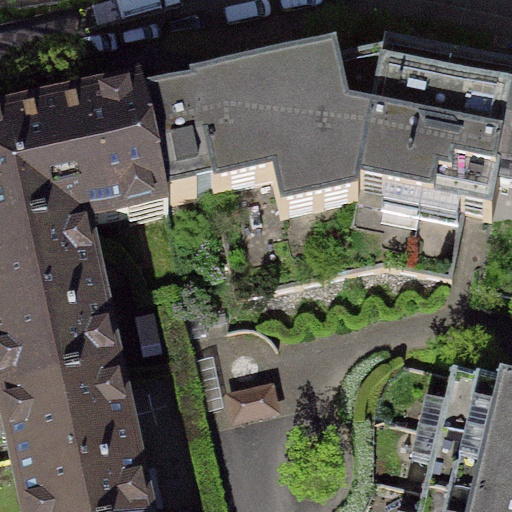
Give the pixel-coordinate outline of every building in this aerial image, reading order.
[(383,61),(343,69),(367,276),(386,272),(452,285),(465,219),(492,224),(499,186),(499,184),(497,184),(511,109),(511,75),(452,63),(385,50),(383,61)] [(367,276),(343,69),(338,70),(336,60),(262,77),(189,93),(191,98),(144,108),(143,104),(140,104),(163,209),(197,202),(196,199),(212,196),(237,306),(367,276)] [(0,248),(82,231),(164,213),(163,209),(140,104),(0,134),(0,248)] [(511,109),(497,184),(499,184),(499,186),(511,188),(511,109)] [(0,395),(2,407),(115,382),(101,321),(105,320),(98,291),(95,292),(84,241),(82,231),(0,248),(0,395)] [(511,511),(511,392),(453,378),(424,498),(420,511),(511,511)] [(19,482),(25,511),(143,511),(134,472),(138,471),(131,443),(128,443),(115,382),(2,407),(19,482)] [(271,386),(222,395),(228,426),(277,417),(271,386)]
